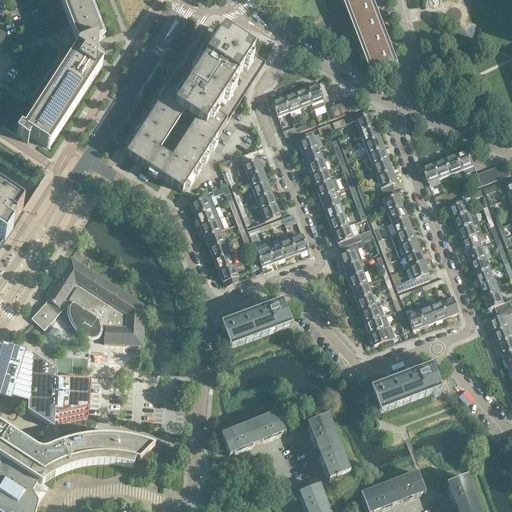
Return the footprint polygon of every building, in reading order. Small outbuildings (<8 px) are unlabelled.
[(30,139),(41,146),(46,149),(59,128),(92,78),(97,70),(99,67),(99,66),(95,63),(95,62),(96,62),(96,57),(95,57),(96,50),(97,50),(98,45),(97,45),(97,43),(102,41),(100,36),(86,0),(61,0),(75,35),(72,41),(71,40),(70,40),(69,40),(68,40),(67,40),(66,40),(66,41),(65,42),(64,43),(64,44),(64,45),(65,46),(65,47),(66,48),(67,48),(57,63),(32,102),(29,106),(24,103),(24,104),(21,108),(20,110),(18,109),(13,116),(12,115),(7,122),(6,122),(1,128),(1,129),(27,145),(30,139)] [(345,0),(376,77),(397,69),(370,0),(345,0)] [(209,28),(126,157),(182,193),(266,64),(252,55),(251,56),(222,38),(223,36),(209,28)] [(306,90),(312,106),(314,112),(325,107),(322,99),(328,97),(327,93),(323,84),(306,90)] [(294,95),(300,110),(312,106),(306,90),(294,95)] [(283,99),(289,115),(300,110),(294,95),(283,99)] [(272,104),(278,119),(289,115),(283,99),(272,104)] [(355,99),(349,102),(354,113),(359,111),(355,99)] [(349,102),(344,104),(348,115),(354,113),(349,102)] [(344,104),(338,106),(342,118),(348,115),(344,104)] [(338,106),(332,108),(336,120),(342,118),(338,106)] [(332,108),(331,108),(327,110),(326,111),(330,122),(336,120),(332,108)] [(359,134),(375,128),(370,116),(355,122),(359,134)] [(332,125),(333,128),(334,131),(335,131),(339,129),(346,126),(344,120),(332,125)] [(295,130),(297,135),(308,131),(307,126),(295,130)] [(329,126),(317,130),(320,137),(332,132),(329,126)] [(363,145),(379,139),(375,128),(359,134),(352,136),(354,141),(361,138),(363,145)] [(283,134),(285,140),(297,135),(295,130),(295,131),(294,129),(283,134)] [(298,144),(302,156),(318,150),(323,148),(318,136),(298,144)] [(368,156),(384,150),(379,139),(363,145),(368,156)] [(338,142),(343,153),(347,151),(343,140),(338,142)] [(331,144),(336,156),(340,154),(336,143),(331,144)] [(302,156),(307,167),(322,161),(318,150),(302,156)] [(372,168),(388,162),(384,150),(368,156),(372,168)] [(343,153),(347,164),(351,163),(347,151),(343,153)] [(456,156),(462,171),(474,167),(468,152),(456,156)] [(254,153),(241,158),(245,166),(257,161),(254,153)] [(338,161),(340,167),(344,165),(340,154),(336,156),(338,161)] [(445,160),(451,176),(462,171),(456,156),(445,160)] [(434,165),(440,180),(451,176),(445,160),(434,165)] [(307,167),(311,178),(326,172),(322,161),(307,167)] [(243,168),(247,179),(263,173),(259,162),(243,168)] [(377,179),(392,173),(388,162),(372,168),(377,179)] [(347,164),(351,176),(356,174),(351,163),(347,164)] [(340,167),(344,178),(349,176),(344,165),(340,167)] [(422,169),(428,184),(440,180),(434,165),(422,169)] [(506,165),(500,167),(505,179),(511,177),(506,165)] [(500,167),(495,170),(499,181),(505,179),(500,167)] [(495,170),(489,172),(493,184),(499,181),(495,170)] [(311,178),(315,189),(331,183),(326,172),(311,178)] [(489,172),(483,174),(488,186),(493,184),(489,172)] [(225,175),(229,186),(234,185),(230,173),(225,175)] [(247,179),(252,190),(268,184),(263,173),(247,179)] [(381,191),(392,186),(397,185),(392,173),(377,179),(381,191)] [(351,176),(356,187),(360,185),(356,174),(351,176)] [(483,174),(477,176),(482,188),(488,186),(483,174)] [(344,178),(349,189),(353,188),(349,176),(344,178)] [(315,189),(320,201),(335,195),(339,193),(335,182),(331,183),(315,189)] [(252,190),(256,202),(272,195),(268,184),(252,190)] [(229,186),(234,197),(238,196),(234,185),(229,186)] [(356,187),(363,204),(367,203),(360,185),(356,187)] [(387,214),(402,208),(398,196),(396,197),(392,186),(381,191),(385,201),(382,202),(387,214)] [(496,186),(484,191),(486,197),(498,192),(496,186)] [(227,188),(221,190),(223,195),(224,198),(226,197),(225,197),(230,195),(227,188)] [(349,189),(353,200),(357,199),(353,188),(349,189)] [(481,192),(469,196),(471,202),(483,198),(481,192)] [(189,206),(194,218),(215,209),(210,198),(208,193),(194,200),(196,204),(189,206)] [(447,197),(448,201),(459,197),(458,193),(447,197)] [(256,202),(260,213),(276,206),(272,195),(256,202)] [(320,201),(324,212),(339,206),(335,195),(320,201)] [(434,200),(437,206),(448,201),(447,197),(446,197),(446,195),(434,200)] [(0,242),(2,243),(20,216),(22,212),(0,196),(0,242)] [(234,197),(238,209),(242,207),(238,196),(234,197)] [(353,200),(357,212),(362,210),(357,199),(353,200)] [(449,210),(453,221),(469,215),(465,204),(464,204),(462,199),(452,203),(454,208),(449,210)] [(228,204),(232,215),(237,214),(232,202),(228,204)] [(276,206),(260,213),(265,224),(281,218),(276,206)] [(324,212),(328,223),(344,217),(339,206),(324,212)] [(238,209),(242,220),(247,218),(242,207),(238,209)] [(391,225),(407,219),(402,208),(387,214),(391,225)] [(483,210),(487,221),(492,219),(488,208),(483,210)] [(194,218),(199,229),(220,220),(215,209),(194,218)] [(232,215),(237,226),(241,224),(237,214),(232,215)] [(453,221),(458,232),(473,226),(469,215),(453,221)] [(293,216),(282,221),(283,225),(285,229),(296,224),(293,216)] [(494,218),(499,230),(503,228),(499,216),(494,218)] [(328,223),(333,234),(348,228),(344,217),(328,223)] [(369,221),(373,232),(378,230),(373,219),(369,221)] [(396,236),(411,230),(407,219),(391,225),(396,236)] [(487,221),(492,232),(496,230),(492,219),(487,221)] [(199,229),(204,240),(219,233),(224,231),(220,220),(199,229)] [(272,229),(283,225),(282,221),(271,225),(272,229)] [(237,226),(241,237),(245,235),(241,224),(237,226)] [(271,225),(260,229),(261,233),(272,229),(271,225)] [(458,232),(462,244),(478,238),(473,226),(458,232)] [(348,228),(333,234),(337,246),(352,240),(348,228)] [(499,230),(503,241),(507,239),(503,228),(499,230)] [(261,233),(260,229),(248,234),(249,238),(261,233)] [(373,232),(378,243),(382,242),(378,230),(373,232)] [(395,250),(400,248),(416,241),(411,230),(396,236),(390,238),(395,250)] [(492,232),(496,243),(500,242),(496,230),(492,232)] [(358,237),(361,243),(372,238),(370,232),(358,237)] [(204,240),(208,251),(224,244),(219,233),(204,240)] [(241,237),(246,250),(250,248),(245,235),(241,237)] [(301,237),(290,241),(296,257),(307,252),(301,237)] [(338,258),(343,270),(359,264),(354,252),(375,244),(372,238),(361,243),(356,245),(344,249),(347,255),(338,258)] [(462,244),(467,255),(482,249),(478,238),(462,244)] [(290,241),(279,245),(284,261),(296,257),(290,241)] [(400,248),(405,259),(420,253),(416,241),(400,248)] [(378,243),(382,255),(386,253),(382,242),(378,243)] [(496,243),(500,255),(505,253),(500,242),(496,243)] [(208,251),(213,262),(229,255),(224,244),(208,251)] [(279,245),(267,250),(273,265),(284,261),(279,245)] [(248,260),(248,261),(254,259),(250,248),(246,250),(249,260),(248,260)] [(467,255),(471,266),(487,260),(482,249),(467,255)] [(256,254),(262,269),(273,265),(267,250),(256,254)] [(382,255),(386,266),(390,264),(386,253),(382,255)] [(405,259),(409,270),(424,264),(420,253),(405,259)] [(500,255),(505,266),(509,264),(505,253),(500,255)] [(213,262),(218,273),(233,266),(229,255),(213,262)] [(248,261),(252,273),(259,271),(254,259),(248,261)] [(471,266),(475,277),(491,271),(487,260),(471,266)] [(74,330),(75,331),(105,285),(69,262),(44,302),(47,303),(31,321),(34,323),(35,325),(44,333),(64,311),(69,314),(69,316),(69,318),(69,320),(70,322),(71,324),(71,326),(72,328),(74,330)] [(343,270),(347,281),(363,275),(359,264),(343,270)] [(395,289),(397,295),(430,282),(428,276),(429,275),(424,264),(409,270),(414,281),(406,284),(407,284),(395,289)] [(218,273),(223,284),(224,284),(226,288),(239,283),(237,278),(238,278),(233,266),(218,273)] [(379,269),(383,280),(388,278),(383,267),(379,269)] [(475,277),(480,289),(495,283),(491,271),(475,277)] [(347,281),(352,292),(367,286),(363,275),(347,281)] [(383,280),(388,291),(392,290),(388,278),(383,280)] [(444,280),(432,284),(434,289),(435,290),(446,286),(444,280)] [(480,289),(484,300),(500,294),(495,283),(480,289)] [(432,284),(421,289),(423,293),(434,289),(432,284)] [(104,341),(103,346),(141,348),(143,309),(105,285),(75,331),(76,333),(78,335),(80,336),(82,337),(84,338),(86,339),(88,340),(89,340),(90,340),(92,341),(94,341),(97,341),(104,341)] [(352,292),(356,304),(372,297),(367,286),(352,292)] [(421,289),(410,293),(412,297),(423,293),(421,289)] [(388,291),(392,302),(396,301),(392,290),(388,291)] [(412,297),(410,293),(398,298),(400,302),(412,297)] [(497,314),(511,308),(511,301),(510,302),(510,303),(504,305),(500,294),(484,300),(488,311),(495,309),(497,314)] [(356,304),(360,315),(376,309),(372,297),(356,304)] [(452,300),(440,304),(446,320),(458,316),(452,300)] [(392,302),(397,314),(401,312),(396,301),(392,302)] [(440,304),(429,308),(435,325),(446,320),(440,304)] [(226,342),(226,344),(228,350),(229,349),(229,348),(289,326),(289,327),(290,327),(287,320),(282,307),(282,308),(274,310),(273,307),(270,309),(266,310),(267,313),(222,330),(222,329),(221,330),(225,341),(226,342)] [(360,315),(365,326),(383,319),(379,308),(376,309),(360,315)] [(429,308),(417,313),(424,329),(435,325),(429,308)] [(511,308),(497,314),(499,320),(490,323),(494,334),(511,327),(511,308)] [(399,324),(399,326),(405,323),(401,312),(397,314),(400,324),(399,324)] [(406,317),(412,333),(424,329),(417,313),(406,317)] [(365,326),(369,337),(385,331),(388,330),(384,319),(383,319),(365,326)] [(405,323),(399,326),(403,336),(409,334),(405,323)] [(511,327),(494,334),(499,346),(511,340),(511,327)] [(385,331),(369,337),(374,349),(389,343),(385,331)] [(404,340),(402,334),(395,337),(397,343),(404,340)] [(511,340),(499,346),(503,357),(511,353),(511,340)] [(0,400),(11,404),(12,400),(0,396),(0,372),(1,372),(7,352),(25,357),(26,354),(2,347),(0,354),(0,400)] [(27,414),(54,431),(54,425),(55,413),(57,377),(57,373),(33,358),(30,356),(30,358),(25,357),(7,352),(1,372),(0,372),(0,396),(12,400),(28,405),(27,414)] [(511,353),(503,357),(507,368),(511,366),(511,353)] [(371,394),(379,414),(379,413),(438,390),(439,391),(437,384),(436,382),(432,370),(431,371),(424,374),(423,371),(415,374),(417,377),(372,394),(371,394)] [(88,380),(57,377),(55,413),(54,425),(58,425),(85,420),(88,380)] [(221,437),(229,456),(229,458),(230,457),(229,456),(241,452),(241,453),(246,451),(245,450),(268,441),(269,442),(273,440),(273,439),(284,434),(285,435),(285,433),(277,414),(276,414),(277,415),(222,437),(221,436),(221,437)] [(328,483),(329,483),(330,483),(335,481),(338,480),(349,475),(349,474),(348,475),(326,420),(327,419),(308,426),(306,427),(307,427),(312,438),(311,439),(313,443),(314,443),(323,466),(322,467),(324,471),(325,471),(329,482),(328,483)] [(36,450),(0,427),(0,458),(1,459),(0,461),(0,508),(5,511),(4,511),(35,511),(38,503),(32,492),(35,488),(38,484),(41,486),(50,480),(59,475),(69,472),(78,469),(87,467),(95,466),(104,466),(112,466),(119,467),(126,468),(133,470),(135,463),(138,464),(139,464),(154,449),(143,445),(132,442),(120,440),(108,439),(96,439),(84,440),(72,443),(68,444),(64,445),(59,447),(56,448),(47,452),(46,452),(45,452),(44,452),(41,452),(40,452),(39,452),(38,451),(37,451),(36,450)] [(365,511),(378,511),(380,511),(379,511),(381,511),(384,511),(384,510),(408,501),(408,502),(412,500),(412,499),(423,494),(424,495),(424,494),(416,474),(416,475),(361,497),(360,496),(365,511)] [(478,511),(466,480),(467,480),(467,479),(447,487),(445,487),(446,488),(447,488),(451,499),(450,500),(452,504),(453,503),(456,511),(478,511)] [(328,511),(319,488),(319,487),(298,495),(298,496),(299,495),(304,507),(303,507),(305,511),(306,511),(328,511)]
